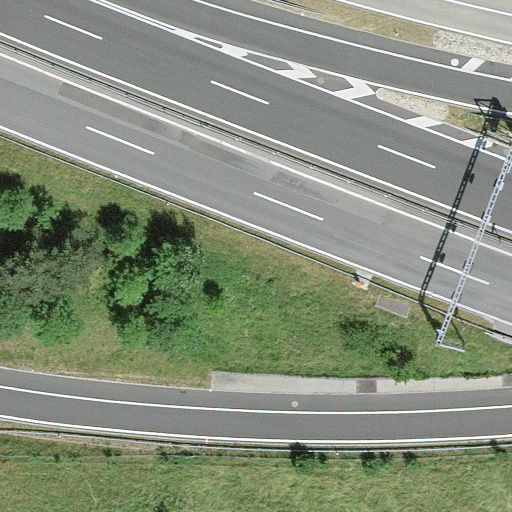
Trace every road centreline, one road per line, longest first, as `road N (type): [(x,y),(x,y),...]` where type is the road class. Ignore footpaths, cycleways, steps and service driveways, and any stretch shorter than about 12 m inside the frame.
road 1 (motorway): [(0,91),(511,292)]
road 2 (motorway): [(511,196),(5,0)]
road 3 (secondary): [(0,399),(213,422),(511,418)]
road 4 (motorway): [(511,101),(445,91),(104,0)]
